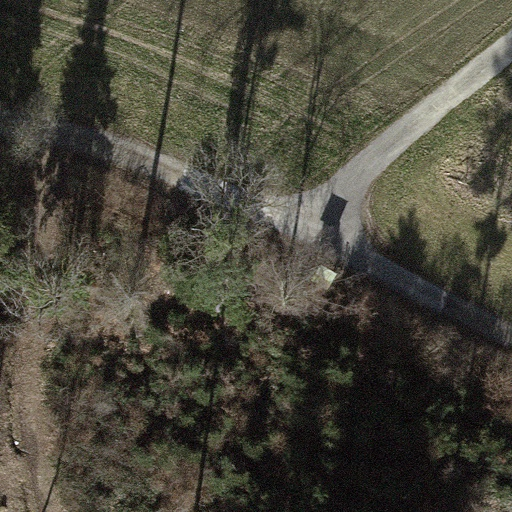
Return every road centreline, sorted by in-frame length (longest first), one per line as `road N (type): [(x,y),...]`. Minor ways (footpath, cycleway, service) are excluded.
road 1 (track): [(0,124),(119,153),(302,222),(511,337)]
road 2 (track): [(302,222),(511,45)]
